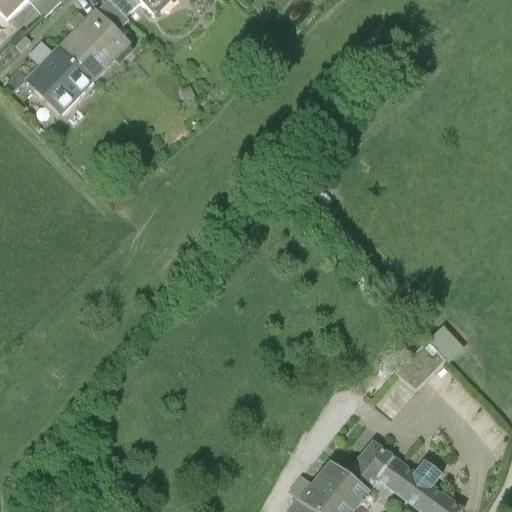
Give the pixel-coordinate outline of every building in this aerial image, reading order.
[(0,0),(0,13),(7,22),(29,2),(45,19),(61,4),(57,0),(0,0)] [(124,19),(139,4),(135,0),(110,0),(108,3),(124,19)] [(166,0),(135,0),(139,4),(153,17),(166,0)] [(128,22),(124,19),(108,3),(98,12),(110,24),(109,26),(116,34),(128,22)] [(56,47),(89,79),(89,80),(126,43),(116,34),(109,26),(110,24),(98,12),(97,14),(93,10),(56,47)] [(69,99),(89,79),(56,47),(25,79),(35,88),(56,108),(67,97),(69,99)] [(18,106),(35,88),(25,79),(8,96),(18,106)] [(427,342),(395,375),(416,393),(446,363),(448,365),(464,350),(443,328),(427,342)] [(414,476),(373,444),(346,477),(367,494),(378,481),(416,511),(459,511),(432,490),(442,478),(424,464),(414,476)] [(299,504),(309,511),(354,511),(361,504),(363,506),(368,500),(366,498),(368,495),(367,494),(346,477),(330,465),(329,466),(330,467),(311,491),(302,503),(301,503),(300,502),(299,503),(299,504)] [(300,482),(291,494),(302,503),(311,491),(300,482)]
